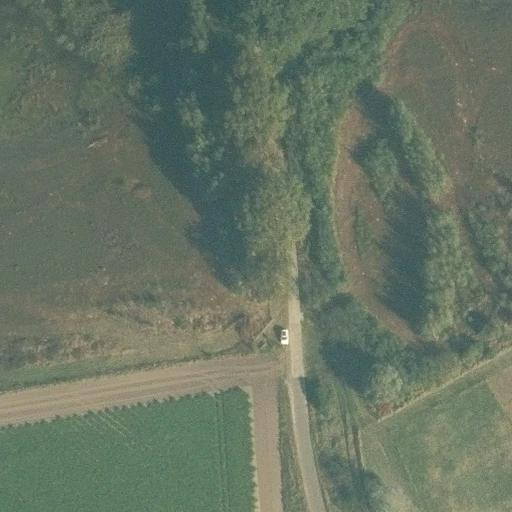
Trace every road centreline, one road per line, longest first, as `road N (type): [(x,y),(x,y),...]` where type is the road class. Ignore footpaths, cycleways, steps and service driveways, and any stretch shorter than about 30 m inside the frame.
road 1 (unclassified): [(314,511),(288,347),(276,178),(242,0)]
road 2 (track): [(0,382),(221,345),(238,332),(262,331),(288,347)]
road 3 (track): [(288,347),(317,356),(341,388),(364,511)]
